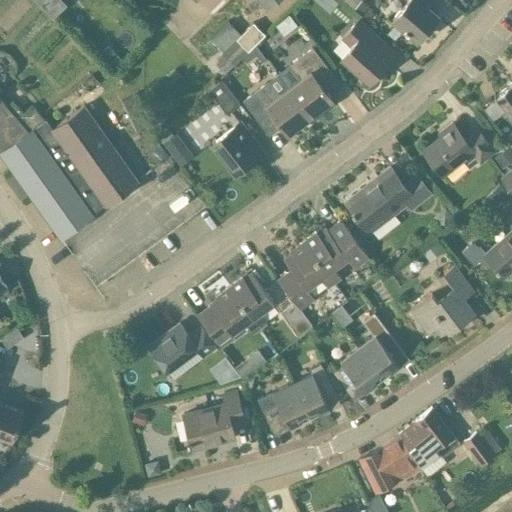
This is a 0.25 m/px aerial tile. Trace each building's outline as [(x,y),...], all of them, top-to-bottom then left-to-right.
[(249,0),(246,3),(258,17),(268,7),(276,0),(249,0)] [(407,0),(392,19),(417,40),(437,16),(424,6),(429,0),(407,0)] [(289,13),(275,24),(283,34),(296,23),(289,13)] [(120,14),(103,30),(111,40),(129,23),(120,14)] [(342,54),(369,80),(396,51),(361,19),(344,36),(352,44),(342,54)] [(241,56),(254,44),(265,33),(253,22),(241,34),(229,21),(203,46),(212,56),(218,50),(228,59),(219,68),(224,73),(241,56)] [(254,44),(241,56),(246,62),(255,54),(260,61),(264,57),(254,44)] [(288,89),(309,118),(332,100),(314,77),(328,67),(313,47),(289,65),(300,80),(288,89)] [(208,90),(227,115),(240,105),(221,80),(208,90)] [(269,111),(287,135),(309,118),(288,89),(278,97),(267,82),(243,100),(257,120),(269,111)] [(511,85),(510,83),(493,97),(493,96),(492,97),(511,122),(511,85)] [(26,193),(59,238),(68,231),(95,212),(106,204),(122,193),(137,181),(82,106),(51,128),(46,120),(45,120),(31,105),(23,113),(12,100),(6,105),(0,98),(0,157),(12,174),(4,180),(12,189),(19,199),(26,193)] [(498,113),(491,104),(483,110),(490,120),(498,113)] [(212,142),(236,172),(264,152),(240,122),(212,142)] [(421,151),(440,175),(462,158),(467,164),(475,157),(481,164),(497,151),(478,127),(463,139),(453,126),(421,151)] [(511,164),(499,174),(511,192),(511,164)] [(348,206),(368,231),(404,202),(411,211),(434,194),(417,172),(402,184),(389,167),(376,177),(379,182),(348,206)] [(489,263),(501,277),(511,267),(511,213),(505,220),(511,228),(485,252),(480,245),(478,247),(475,243),(471,243),(461,251),(473,266),(479,260),(482,265),(486,265),(489,263)] [(300,242),(331,283),(338,278),(332,269),(347,258),(355,268),(370,256),(341,219),(326,230),(325,229),(316,235),(314,232),(300,242)] [(305,289),(318,280),(324,288),(331,283),(300,242),(287,252),(290,256),(282,261),(288,269),(276,279),(286,292),(293,302),(298,308),(312,298),(305,289)] [(433,329),(438,336),(471,312),(462,299),(475,290),(455,263),(443,273),(454,288),(436,301),(430,294),(409,309),(427,333),(433,329)] [(262,289),(250,273),(242,279),(239,276),(226,286),(257,328),(263,324),(257,314),(272,303),(262,289)] [(276,279),(262,289),(272,303),(279,312),(292,303),(293,302),(286,292),(276,279)] [(257,328),(226,286),(213,296),(215,298),(207,304),(208,305),(194,315),(216,344),(230,334),(230,333),(243,324),(250,334),(257,328)] [(147,346),(165,371),(197,348),(202,356),(214,348),(199,328),(188,336),(178,323),(147,346)] [(16,328),(4,336),(10,346),(23,337),(16,328)] [(373,333),(354,348),(376,376),(385,369),(389,374),(398,367),(394,362),(405,353),(388,330),(376,339),(373,333)] [(333,372),(350,396),(359,389),(363,394),(372,387),(368,382),(376,376),(354,348),(338,360),(341,365),(333,372)] [(226,359),(212,370),(222,382),(239,376),(226,359)] [(249,371),(241,361),(234,366),(242,377),(249,371)] [(312,373),(292,382),(306,414),(315,410),(317,415),(328,410),(325,405),(339,399),(321,363),(310,369),(312,373)] [(0,436),(12,440),(22,411),(0,403),(0,380),(4,370),(0,368),(0,436)] [(257,398),(271,430),(285,423),(288,429),(299,424),(296,418),(306,414),(292,382),(271,392),(257,398)] [(182,413),(191,449),(234,437),(230,424),(245,419),(238,389),(222,393),(223,402),(182,413)] [(399,434),(400,437),(401,436),(420,466),(438,452),(442,457),(459,444),(431,409),(399,434)] [(463,441),(481,465),(494,455),(476,431),(463,441)] [(359,459),(375,491),(420,468),(420,466),(401,436),(400,437),(382,448),(359,459)] [(367,501),(372,511),(388,511),(379,494),(367,501)]
